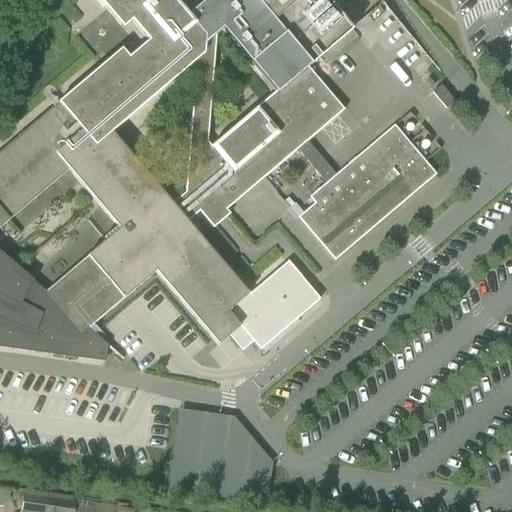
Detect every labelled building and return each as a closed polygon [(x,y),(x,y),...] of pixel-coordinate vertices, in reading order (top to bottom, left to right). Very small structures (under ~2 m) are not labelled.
[(259,352),(319,301),(287,263),(248,297),(186,224),(200,212),(208,221),(221,210),(224,213),(298,150),(309,141),(343,112),(308,70),(352,32),(327,3),(329,0),(96,0),(122,31),(131,23),(147,43),(128,59),(121,51),(0,153),(0,345),(105,360),(105,358),(102,358),(104,347),(121,362),(122,361),(87,331),(155,274),(217,348),(228,338),(240,329),(259,352)] [(440,86),(431,93),(445,110),(454,103),(440,86)] [(309,199),(313,205),(297,219),(334,263),(435,176),(394,127),(336,173),(309,141),(298,150),(327,183),(309,199)] [(232,206),(256,236),(291,208),(298,217),(301,215),(269,176),(232,206)] [(273,465),(237,420),(179,412),(165,496),(266,508),(273,465)] [(0,488),(0,502),(10,503),(10,489),(0,488)] [(45,511),(47,499),(21,495),(20,503),(18,511),(45,511)] [(45,511),(71,511),(73,503),(47,499),(45,511)] [(71,511),(116,511),(117,508),(75,501),(74,503),(73,503),(71,511)]
